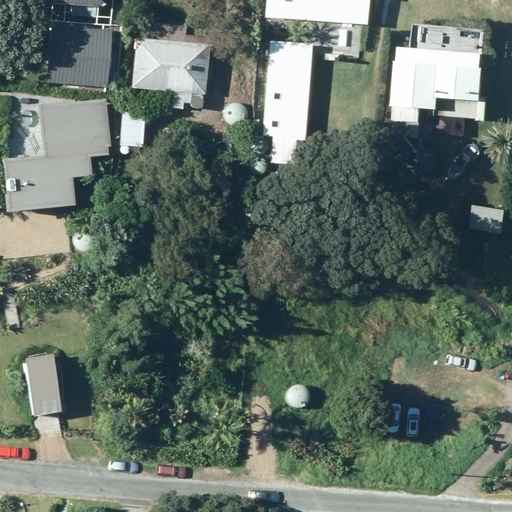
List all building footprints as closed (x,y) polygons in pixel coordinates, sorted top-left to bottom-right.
[(265,0),(264,17),(367,24),(368,0),(265,0)] [(111,30),(51,26),(47,82),(107,86),(111,30)] [(473,51),(477,46),(477,40),(472,36),(466,35),(461,40),(461,47),(466,51),(473,51)] [(209,43),(132,38),(128,87),(173,90),(172,107),(183,108),(183,102),(191,103),(191,107),(201,108),(201,94),(205,94),(209,43)] [(486,54),(400,47),(399,61),(397,61),(394,106),(396,106),(396,120),(422,122),(424,108),(441,110),(442,99),(486,102),(488,69),(485,68),(486,54)] [(294,138),(306,139),(310,52),(267,50),(263,137),(271,137),(269,170),(293,171),(294,138)] [(88,189),(86,171),(110,167),(102,105),(35,113),(41,169),(0,173),(0,204),(3,228),(71,219),(68,192),(88,189)] [(121,112),(119,153),(128,153),(128,146),(142,147),(144,114),(121,112)] [(224,135),(223,160),(240,161),(242,136),(224,135)] [(472,232),(506,235),(508,211),(475,208),(472,232)] [(31,425),(61,419),(49,366),(19,373),(31,425)]
